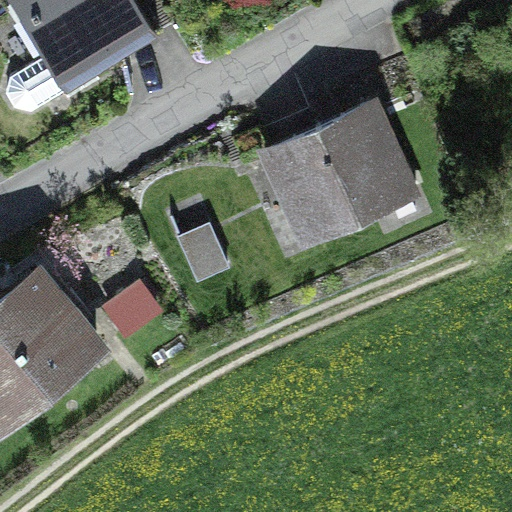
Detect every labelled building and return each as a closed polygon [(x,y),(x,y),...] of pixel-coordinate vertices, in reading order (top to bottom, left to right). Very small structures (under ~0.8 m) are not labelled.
[(32,108),(155,32),(135,0),(13,0),(46,54),(11,75),(8,90),(16,104),(32,108)] [(370,100),(268,145),(307,234),(285,244),(294,264),(327,250),(319,230),(410,191),(370,100)] [(208,224),(179,237),(198,280),(227,267),(208,224)] [(37,268),(0,297),(0,415),(94,340),(37,268)] [(129,330),(166,302),(142,272),(105,300),(129,330)]
